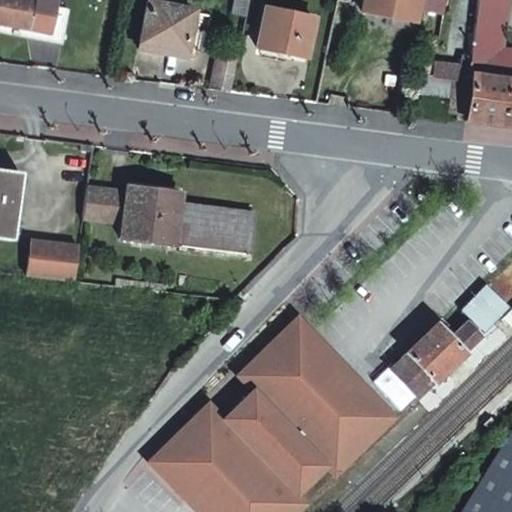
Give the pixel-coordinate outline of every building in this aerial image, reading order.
[(54,0),(0,0),(0,24),(22,28),(20,36),(63,44),(69,9),(54,6),(54,0)] [(245,17),(248,0),(235,0),(233,15),(245,17)] [(364,0),(362,12),(378,16),(381,1),(402,5),(400,15),(417,19),(419,12),(444,18),(446,0),(364,0)] [(509,0),(478,0),(470,60),(462,59),(460,68),(435,64),(434,81),(440,82),(447,79),(454,80),(450,112),(467,114),(466,122),(511,127),(511,50),(503,49),(509,0)] [(378,16),(416,24),(417,19),(400,15),(402,5),(381,1),(378,16)] [(160,6),(147,3),(139,42),(186,51),(190,30),(194,12),(160,6)] [(314,20),(266,10),(258,47),(306,57),(314,20)] [(201,32),(190,30),(186,51),(196,52),(201,32)] [(186,51),(139,42),(138,49),(186,58),(192,57),(195,55),(196,52),(186,51)] [(214,59),(207,90),(229,93),(235,62),(214,59)] [(91,154),(92,146),(81,145),(80,152),(91,154)] [(21,174),(0,171),(0,235),(12,237),(21,174)] [(109,220),(113,190),(87,186),(83,217),(109,220)] [(178,204),(179,196),(128,189),(128,192),(123,222),(120,238),(173,245),(178,204)] [(109,220),(123,222),(128,192),(113,190),(109,220)] [(178,204),(173,245),(248,255),(253,214),(178,204)] [(27,276),(73,282),(78,247),(39,242),(36,257),(30,256),(27,276)] [(396,417),(300,314),(261,350),(267,357),(244,378),(253,387),(224,414),(216,405),(193,426),(187,419),(148,456),(200,511),(293,511),(305,501),(296,491),(325,464),(334,474),(396,417)] [(391,371),(419,399),(448,370),(481,337),(466,322),(450,339),(437,326),(391,371)] [(511,511),(511,427),(480,478),(459,511),(511,511)]
